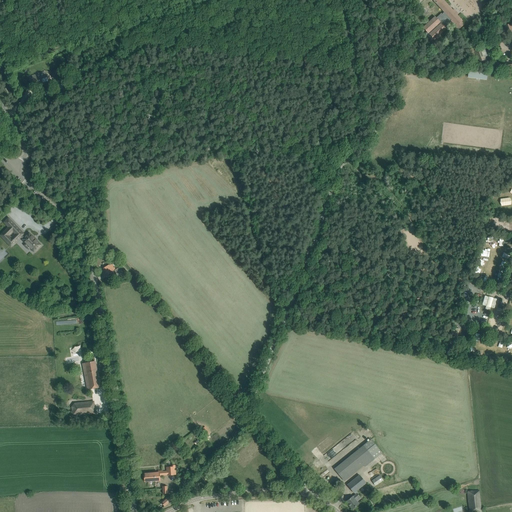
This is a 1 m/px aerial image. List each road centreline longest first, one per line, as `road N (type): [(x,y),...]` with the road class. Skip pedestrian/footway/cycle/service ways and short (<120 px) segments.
road 1 (unclassified): [(131,511),(91,277),(62,217),(19,170)]
road 2 (track): [(351,134),(248,411)]
road 3 (track): [(248,411),(95,236)]
road 4 (unknown): [(130,102),(225,93),(263,109),(325,114),(351,134)]
road 5 (track): [(166,0),(0,60)]
road 6 (unclassified): [(335,511),(309,495),(277,489),(169,511)]
road 7 (track): [(344,0),(358,103),(351,134)]
road 8 (track): [(250,416),(165,511)]
